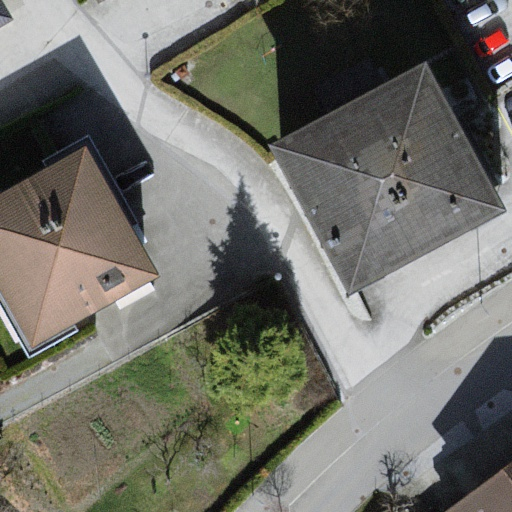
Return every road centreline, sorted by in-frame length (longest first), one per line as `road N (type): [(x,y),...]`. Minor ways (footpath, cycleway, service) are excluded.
road 1 (residential): [(511,327),(286,511)]
road 2 (unknown): [(205,0),(94,77)]
